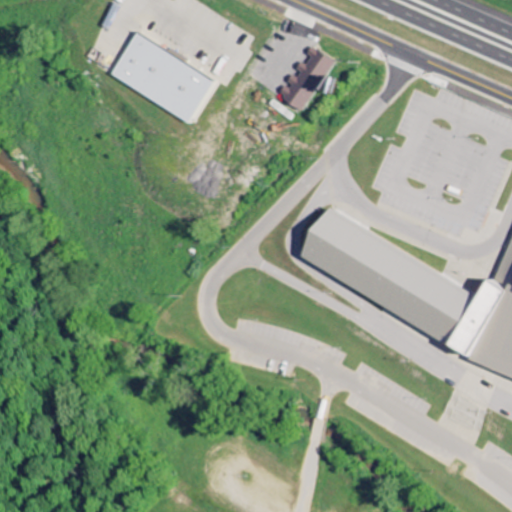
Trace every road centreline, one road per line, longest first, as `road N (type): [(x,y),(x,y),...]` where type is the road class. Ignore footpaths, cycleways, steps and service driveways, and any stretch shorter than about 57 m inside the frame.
road 1 (residential): [(299,0),(511,92)]
road 2 (trunk): [(375,0),(511,59)]
